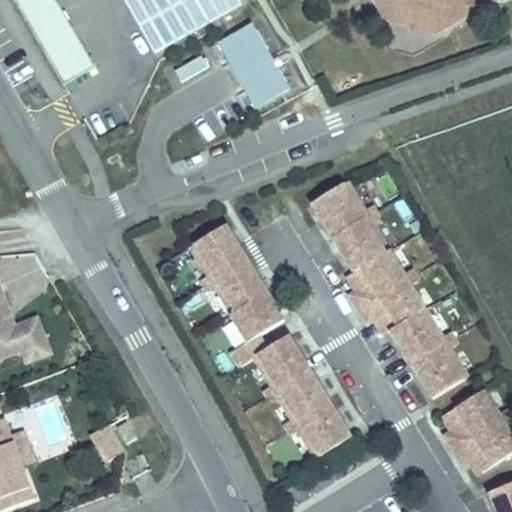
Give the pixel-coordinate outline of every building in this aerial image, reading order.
[(53,0),(11,0),(65,91),(96,73),(53,0)] [(144,79),(230,28),(213,0),(155,0),(113,25),(144,79)] [(375,0),(389,22),(406,14),(428,20),(439,36),(501,0),(375,0)] [(439,36),(428,20),(406,14),(389,22),(439,36)] [(280,113),(241,47),(208,67),(247,133),(280,113)] [(172,107),(197,92),(191,81),(165,96),(172,107)] [(460,398),(338,205),(304,227),(347,295),(344,297),(353,311),(342,318),(360,347),(371,340),(380,354),(383,352),(426,420),(460,398)] [(345,460),(282,359),(260,373),(252,360),(277,344),(218,250),(184,271),(226,337),(224,338),(241,365),(224,376),(234,391),(248,382),(311,481),(345,460)] [(4,331),(0,320),(0,358),(12,354),(17,367),(40,358),(26,323),(4,331)] [(51,399),(31,411),(52,445),(72,433),(51,399)] [(495,440),(477,411),(440,435),(449,450),(438,457),(447,471),(495,440)] [(124,444),(115,428),(106,433),(115,449),(124,444)] [(0,434),(0,511),(2,511),(27,502),(14,471),(2,439),(0,434)] [(15,434),(2,439),(14,471),(28,465),(15,434)] [(511,470),(511,466),(495,440),(447,471),(456,485),(467,478),(476,493),(511,470)] [(511,511),(511,500),(485,511),(511,511)]
